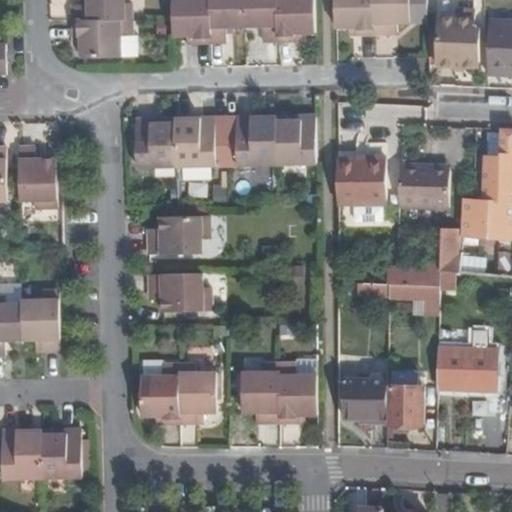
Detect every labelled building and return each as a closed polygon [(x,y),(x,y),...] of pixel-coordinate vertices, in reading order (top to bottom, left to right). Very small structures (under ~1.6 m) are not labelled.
[(125,0),(88,0),(89,5),(81,5),(74,5),(74,20),(133,19),(133,3),(126,3),(125,0)] [(173,0),(174,18),(174,36),(188,36),(196,36),(196,43),(212,43),(211,0),(173,0)] [(211,0),(212,43),(228,43),(227,27),(245,27),(244,0),(211,0)] [(244,0),(245,27),(264,27),(264,42),(279,41),(278,0),(244,0)] [(278,0),(279,41),(295,41),(295,34),(304,33),(317,33),(315,0),(278,0)] [(335,0),(336,28),(350,27),(358,27),(358,35),(374,34),(373,0),(335,0)] [(373,0),(374,34),(389,34),(389,24),(398,23),(412,23),(411,0),(373,0)] [(428,0),(411,0),(412,23),(429,23),(428,0)] [(458,18),(440,17),(440,27),(439,61),(456,62),(456,67),(480,68),(482,29),(475,29),(476,11),(459,10),(458,18)] [(133,19),(74,20),(74,36),(82,36),(82,45),(82,58),(122,57),(122,36),(134,35),(133,19)] [(511,22),(492,22),(491,74),(511,74),(511,22)] [(398,23),(389,24),(389,34),(398,34),(398,23)] [(134,35),(122,36),(122,57),(139,57),(139,35),(134,35)] [(278,116),(238,117),(239,165),(279,165),(278,116)] [(293,116),(278,116),(279,165),(318,164),(317,116),(302,116),(302,120),(293,121),(293,116)] [(217,118),(177,119),(178,167),(218,166),(217,118)] [(152,119),(137,119),(138,168),(178,167),(177,119),(162,119),(162,123),(153,124),(152,119)] [(463,229),(461,273),(511,278),(511,129),(503,129),(502,157),(487,157),(485,199),(475,199),(464,198),(463,229)] [(0,201),(9,201),(8,148),(0,147),(0,201)] [(36,147),(20,147),(21,201),(36,201),(37,209),(59,209),(58,159),(45,159),(37,160),(36,147)] [(45,147),(36,147),(37,160),(45,159),(45,147)] [(388,158),(339,158),(339,204),(388,205),(388,158)] [(425,167),(402,166),(400,206),(450,208),(452,171),(425,170),(425,167)] [(211,216),(162,217),(162,230),(162,238),(150,239),(150,255),(204,254),(203,239),(212,238),(211,216)] [(426,270),(398,269),(397,285),(425,286),(442,286),(442,271),(455,272),(461,273),(463,229),(442,229),(441,263),(426,263),(426,270)] [(162,230),(150,230),(150,239),(162,238),(162,230)] [(455,272),(442,271),(442,286),(441,290),(454,290),(455,272)] [(205,274),(151,275),(151,291),(164,291),(164,299),(164,312),(214,312),(213,289),(205,289),(205,274)] [(376,284),(360,284),(359,296),(375,296),(376,284)] [(390,285),(376,284),(375,296),(391,297),(391,285),(390,285)] [(397,285),(391,285),(391,297),(425,298),(425,286),(397,285)] [(442,286),(425,286),(425,298),(424,310),(441,310),(441,290),(442,286)] [(45,300),(24,300),(24,304),(24,340),(37,340),(46,340),(46,347),(62,347),(61,291),(45,291),(45,300)] [(164,291),(151,291),(151,299),(164,299),(164,291)] [(7,297),(0,296),(0,356),(6,356),(6,341),(24,340),(24,304),(7,304),(7,297)] [(475,331),(475,349),(440,348),(439,390),(473,391),(473,399),(485,399),(485,392),(498,392),(499,349),(488,349),(488,331),(475,331)] [(165,361),(144,361),(144,376),(165,376),(165,364),(165,361)] [(266,372),(244,373),(244,413),(258,413),(266,413),(266,423),(282,423),(281,363),(265,364),(266,372)] [(297,363),(281,363),(282,423),(298,423),(297,415),(306,415),(319,415),(319,375),(297,375),(297,363)] [(144,376),(143,376),(144,416),(157,416),(165,416),(165,424),(181,424),(181,364),(165,364),(165,376),(144,376)] [(197,364),(181,364),(181,424),(197,424),(197,413),(205,413),(219,413),(219,373),(197,373),(197,364)] [(392,421),(392,424),(425,425),(426,387),(418,387),(418,371),(393,371),(393,386),(390,386),(389,421),(392,421)] [(372,379),(346,379),(345,417),(362,418),(362,423),(388,424),(390,386),(390,375),(372,375),(372,379)] [(205,413),(197,413),(197,424),(205,424),(205,413)] [(266,413),(258,413),(258,423),(266,423),(266,413)] [(58,430),(43,430),(44,478),(84,478),(83,429),(68,430),(68,434),(58,434),(58,430)] [(43,430),(4,431),(5,479),(44,478),(43,430)] [(452,511),(453,493),(436,492),(435,511),(452,511)]
